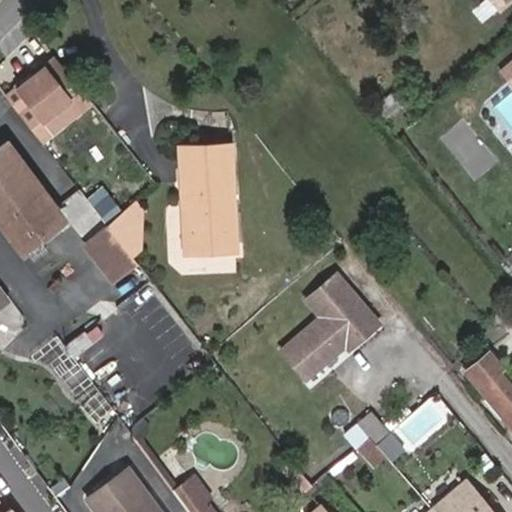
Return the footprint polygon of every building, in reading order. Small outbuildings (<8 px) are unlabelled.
[(511,0),(487,0),(498,12),(511,0)] [(66,121),(91,99),(57,56),(17,88),(30,106),(40,121),(57,109),(66,121)] [(20,115),(41,141),(66,121),(57,109),(40,121),(30,106),(20,115)] [(0,223),(23,254),(67,222),(9,144),(0,150),(0,223)] [(183,148),(183,159),(188,253),(238,251),(231,146),(196,147),(183,148)] [(131,254),(138,249),(138,208),(134,202),(108,226),(131,254)] [(134,258),(131,254),(108,226),(86,244),(112,275),(134,258)] [(353,346),(356,349),(386,322),(345,273),(313,299),(328,316),(288,349),(313,380),(353,346)] [(0,306),(9,299),(0,286),(0,306)] [(511,384),(501,370),(504,367),(490,351),(465,372),(511,428),(511,384)] [(374,414),(360,426),(374,441),(388,430),(374,414)] [(373,442),(378,447),(392,434),(388,430),(374,441),(373,442)] [(305,494),(315,485),(297,463),(286,471),(305,494)] [(162,511),(129,467),(87,498),(97,511),(162,511)] [(316,486),(322,493),(333,484),(327,477),(316,486)] [(215,511),(213,509),(217,505),(199,480),(177,496),(188,511),(215,511)] [(493,511),(466,481),(432,509),(428,511),(493,511)]
